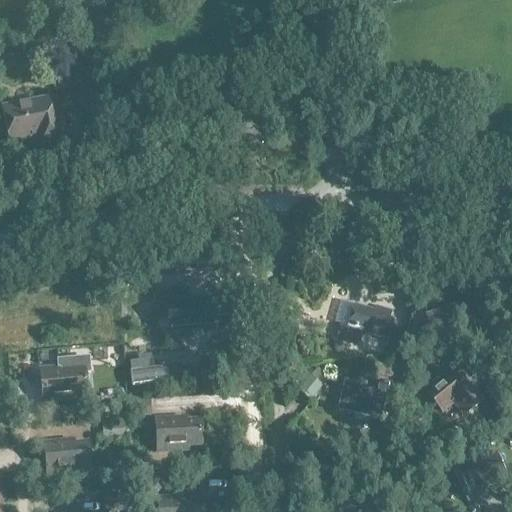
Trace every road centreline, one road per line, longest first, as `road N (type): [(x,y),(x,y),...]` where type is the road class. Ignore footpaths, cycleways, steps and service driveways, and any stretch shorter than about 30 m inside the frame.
road 1 (track): [(511,232),(287,252),(278,260),(285,511)]
road 2 (unclassified): [(0,243),(192,210),(339,201)]
road 3 (track): [(266,511),(256,206)]
road 4 (unclassified): [(339,201),(332,0)]
road 5 (unclassified): [(339,201),(511,192)]
